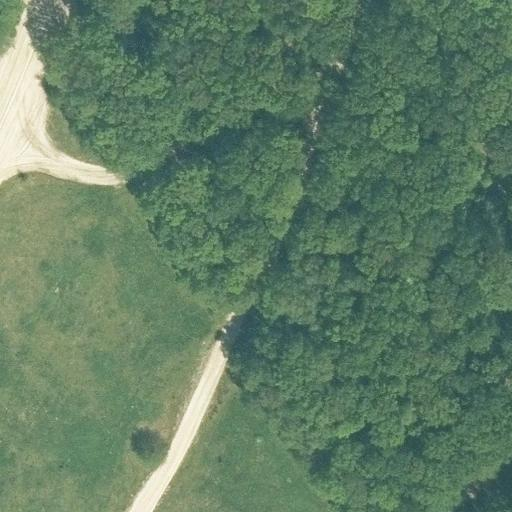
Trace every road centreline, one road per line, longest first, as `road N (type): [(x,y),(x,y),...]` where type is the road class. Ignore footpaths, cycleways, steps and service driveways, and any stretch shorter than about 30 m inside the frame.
road 1 (track): [(140,511),(193,415),(295,186),(324,90),(365,0)]
road 2 (track): [(0,116),(46,0)]
